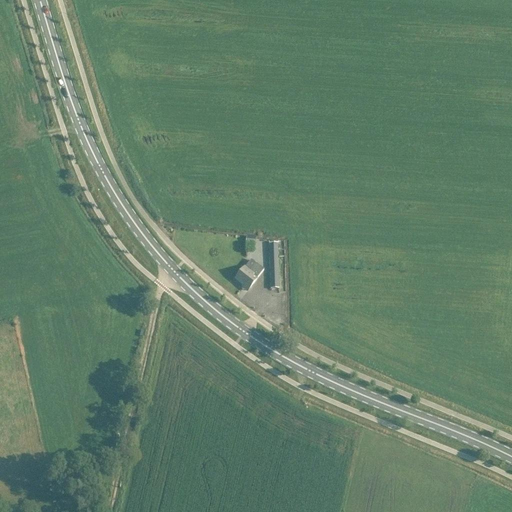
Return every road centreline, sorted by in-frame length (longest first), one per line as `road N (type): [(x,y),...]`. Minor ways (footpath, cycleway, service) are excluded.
road 1 (secondary): [(511,457),(298,365),(192,290),(108,183),(39,0)]
road 2 (track): [(108,511),(160,285)]
